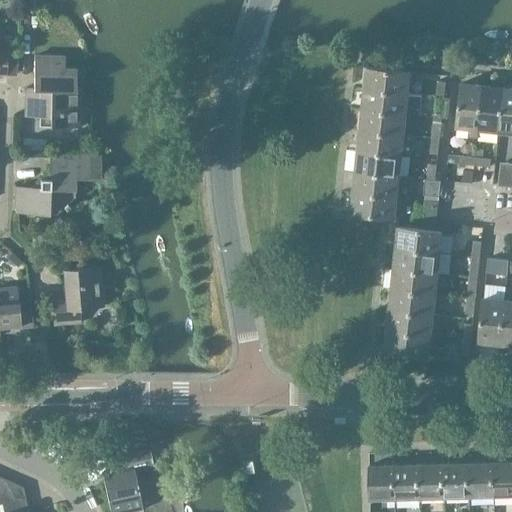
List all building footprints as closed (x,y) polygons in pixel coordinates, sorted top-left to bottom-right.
[(49,126),(79,127),(80,89),(75,89),(75,69),(63,69),(64,57),(34,56),(33,88),(25,87),(25,115),(49,116),(49,126)] [(364,88),(408,93),(410,72),(366,67),(364,88)] [(437,82),(436,96),(444,97),(445,83),(437,82)] [(457,127),(478,129),(482,86),(462,84),(457,127)] [(503,88),(482,86),(478,129),(498,131),(503,88)] [(405,114),(408,93),(364,88),(362,109),(405,114)] [(498,131),(511,132),(511,89),(503,88),(498,131)] [(449,97),(444,97),(436,96),(433,117),(447,118),(449,97)] [(359,130),(403,134),(405,114),(362,109),(359,130)] [(441,124),(432,123),(431,136),(439,137),(441,124)] [(401,155),(403,134),(359,130),(357,151),(401,155)] [(438,155),(439,137),(431,136),(429,154),(438,155)] [(357,151),(355,171),(399,176),(401,155),(357,151)] [(47,179),(39,178),(39,188),(15,187),(14,213),(56,216),(74,197),(74,181),(101,183),(102,156),(49,153),(47,179)] [(448,162),(473,165),(474,156),(449,154),(448,162)] [(482,158),(474,156),(473,165),(494,168),(495,159),(482,158)] [(427,179),(435,180),(436,166),(428,165),(427,179)] [(355,171),(353,192),(396,197),(399,176),(355,171)] [(511,187),(511,174),(500,173),(498,187),(511,187)] [(439,196),(440,181),(425,179),(423,195),(439,196)] [(394,218),(396,197),(353,192),(350,213),(394,218)] [(436,224),(439,197),(424,196),(422,223),(436,224)] [(442,231),(398,227),(396,248),(440,252),(442,231)] [(473,241),(472,255),(479,256),(481,242),(473,241)] [(438,273),(440,252),(396,248),(394,268),(438,273)] [(472,255),(470,274),(477,274),(479,256),(472,255)] [(488,258),(487,259),(486,271),(507,273),(508,266),(509,260),(488,258)] [(103,306),(100,266),(63,269),(65,299),(51,300),(53,325),(81,322),(79,308),(103,306)] [(435,294),(438,273),(394,268),(392,289),(435,294)] [(477,274),(470,274),(467,297),(475,298),(477,274)] [(0,287),(0,326),(12,325),(12,328),(33,326),(30,303),(18,304),(16,286),(0,287)] [(435,294),(392,289),(390,310),(433,315),(435,294)] [(473,315),(475,298),(467,297),(465,314),(473,315)] [(479,342),(500,344),(504,300),(484,298),(479,342)] [(500,344),(511,345),(511,301),(504,300),(500,344)] [(431,335),(433,315),(390,310),(388,331),(431,335)] [(464,324),(462,338),(471,339),(473,325),(464,324)] [(431,335),(388,331),(385,352),(429,356),(431,335)] [(471,339),(462,338),(460,355),(469,356),(471,339)] [(171,455),(168,439),(155,441),(159,458),(171,455)] [(155,469),(150,449),(110,458),(115,478),(103,480),(110,511),(133,511),(144,510),(135,473),(155,469)] [(238,475),(253,472),(251,460),(235,463),(238,475)] [(494,497),(511,496),(511,462),(493,463),(494,497)] [(444,498),(469,497),(468,463),(443,464),(444,498)] [(469,497),(494,497),(493,463),(468,463),(469,497)] [(443,464),(418,465),(419,498),(444,498),(443,464)] [(393,465),(368,466),(369,499),(394,499),(393,465)] [(418,465),(393,465),(394,499),(419,498),(418,465)] [(23,489),(7,482),(0,496),(0,504),(1,505),(25,499),(23,489)] [(1,505),(2,511),(16,511),(18,511),(23,511),(28,511),(25,499),(1,505)]
